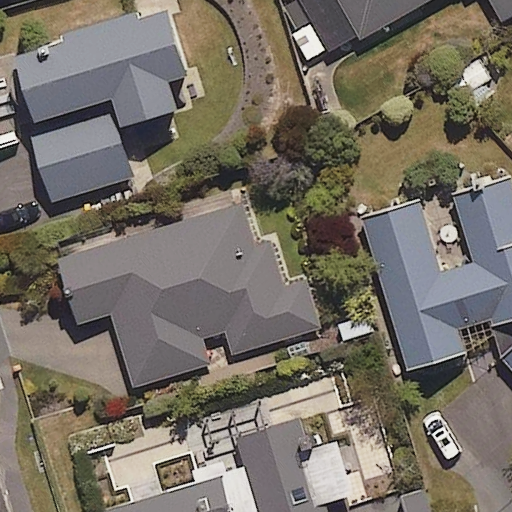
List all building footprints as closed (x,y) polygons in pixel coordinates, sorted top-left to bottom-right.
[(37,130),(30,133),(49,197),(132,172),(116,119),(175,101),(166,72),(184,66),(164,0),(153,0),(72,24),(74,29),(12,48),(37,130)] [(445,0),(494,0),(502,15),(511,9),(511,0),(305,0),(313,14),(290,27),(307,57),(330,44),(339,60),(445,0)] [(460,322),(489,314),(491,322),(511,316),(511,175),(511,170),(452,186),(472,259),(440,268),(420,195),(362,211),(404,363),(466,346),(460,322)] [(132,378),(211,356),(205,335),(224,329),(230,350),(321,324),(307,277),(284,284),(270,236),(257,240),(244,196),(57,250),(76,318),(111,308),(132,378)] [(511,365),(511,341),(500,352),(511,365)] [(235,431),(244,462),(226,468),(222,454),(194,463),(190,451),(154,463),(162,488),(97,509),(98,511),(327,511),(323,497),(351,488),(335,437),(310,445),(299,411),(235,431)]
